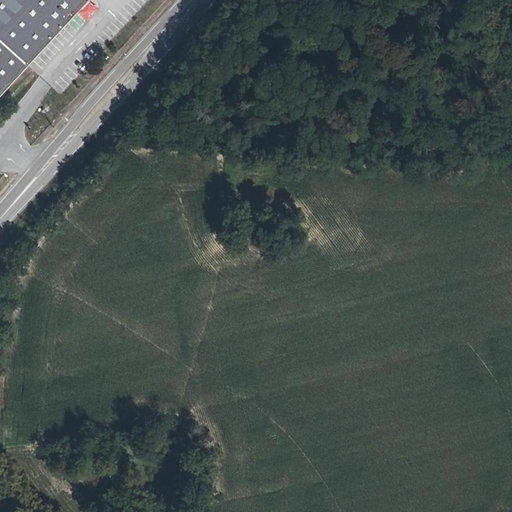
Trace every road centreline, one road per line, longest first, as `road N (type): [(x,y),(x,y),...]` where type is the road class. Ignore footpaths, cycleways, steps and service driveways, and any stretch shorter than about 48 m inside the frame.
road 1 (primary): [(52,161),(209,0)]
road 2 (primary): [(188,0),(97,98),(52,161)]
